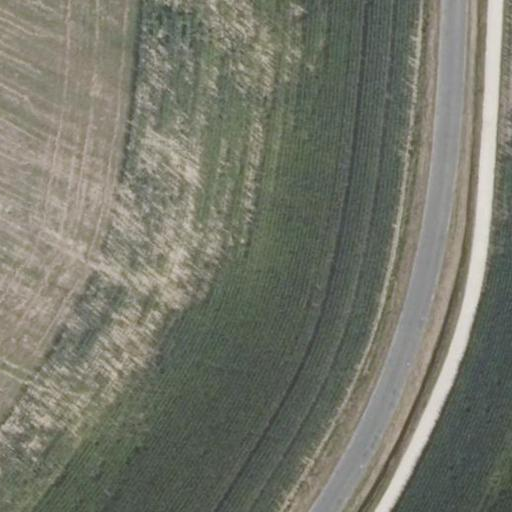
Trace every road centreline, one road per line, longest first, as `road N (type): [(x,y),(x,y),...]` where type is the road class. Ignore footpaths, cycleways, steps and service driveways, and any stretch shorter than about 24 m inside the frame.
road 1 (unclassified): [(330,511),(387,410),(428,297),(447,205),(456,0)]
road 2 (track): [(379,511),(459,350),(482,242),(495,0)]
